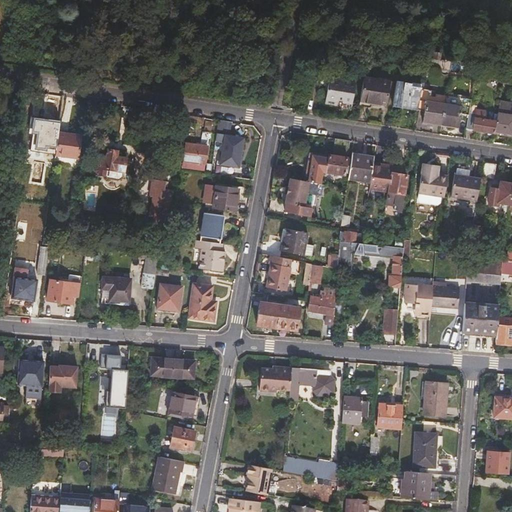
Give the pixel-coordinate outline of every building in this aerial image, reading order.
[(358,14),(357,21),(372,21),(372,18),(380,18),(380,11),(364,11),(364,14),(358,14)] [(511,72),(504,71),(502,83),(511,84),(511,72)] [(354,81),(328,77),(323,101),(335,103),(336,98),(341,99),(341,101),(350,102),(354,81)] [(363,77),(359,100),(385,105),(390,81),(363,77)] [(396,80),(392,105),(416,109),(419,91),(420,84),(396,80)] [(419,91),(416,109),(424,111),(423,120),(440,123),(440,124),(444,102),(426,99),(427,92),(419,91)] [(444,102),(440,124),(458,126),(461,113),(468,114),(468,111),(470,98),(463,97),(462,105),(444,102)] [(498,110),(495,132),(511,134),(511,113),(510,113),(511,102),(511,100),(500,99),(498,110)] [(466,127),(495,132),(498,110),(476,107),(475,112),(468,111),(468,114),(466,127)] [(219,132),(231,133),(233,121),(221,119),(219,132)] [(57,132),(58,128),(38,125),(35,145),(55,149),(57,132)] [(204,162),(206,146),(207,146),(210,131),(201,130),(199,145),(184,143),(182,159),(204,162)] [(81,136),(57,132),(55,149),(54,155),(78,158),(81,136)] [(242,138),(223,134),(219,164),(238,167),(242,138)] [(348,154),(350,140),(336,138),(335,152),(348,154)] [(118,155),(119,150),(109,148),(108,154),(103,153),(97,157),(95,168),(100,173),(106,174),(108,177),(119,179),(122,177),(123,171),(125,171),(127,157),(123,156),(118,155)] [(373,156),(351,153),(347,178),(369,181),(371,165),(373,156)] [(346,158),(328,155),(325,172),(343,175),(346,158)] [(127,157),(125,171),(132,172),(134,158),(127,157)] [(496,163),(483,161),(480,176),(492,178),(496,163)] [(371,165),(369,181),(368,188),(386,191),(390,166),(382,164),(382,166),(371,165)] [(444,196),(447,175),(436,174),(436,168),(422,166),(418,193),(419,193),(444,196)] [(477,198),(480,178),(467,176),(468,169),(456,167),(454,175),(453,174),(450,196),(477,200),(477,198)] [(325,184),(289,177),(288,186),(286,193),(284,208),(313,213),(316,195),(323,196),(325,184)] [(169,219),(172,189),(165,189),(166,179),(151,178),(149,195),(152,195),(149,217),(169,219)] [(502,202),(510,203),(511,192),(511,183),(500,181),(497,201),(499,201),(498,204),(502,204),(502,202)] [(213,208),(236,211),(238,188),(207,184),(205,202),(206,202),(213,203),(213,208)] [(443,203),(444,196),(419,193),(418,199),(443,203)] [(204,213),(200,240),(220,243),(221,239),(223,238),(224,231),(222,228),(223,215),(204,213)] [(20,221),(18,240),(24,241),(27,222),(20,221)] [(473,223),(471,234),(480,235),(482,225),(473,223)] [(307,231),(282,226),(280,240),(282,241),(281,249),(303,253),(307,231)] [(356,232),(339,230),(338,240),(360,242),(361,235),(357,235),(356,235),(356,232)] [(200,240),(196,240),(195,247),(201,248),(199,267),(222,270),(225,251),(221,250),(222,243),(220,243),(200,240)] [(387,244),(378,243),(360,242),(338,240),(337,250),(345,251),(346,247),(354,248),(354,252),(362,252),(363,249),(393,252),(392,273),(389,273),(388,284),(400,285),(402,259),(403,246),(387,244)] [(36,272),(44,273),(48,246),(39,245),(36,272)] [(142,272),(154,274),(155,268),(158,251),(125,249),(102,247),(101,250),(133,253),(132,257),(144,259),(142,272)] [(337,258),(337,250),(334,250),(333,258),(331,258),(330,263),(328,262),(328,265),(336,266),(337,258)] [(502,258),(469,254),(467,278),(500,281),(502,258)] [(271,263),(267,285),(286,289),(291,258),(273,255),(271,263)] [(511,259),(502,258),(500,281),(500,283),(511,284),(511,281),(511,259)] [(312,262),(304,261),(302,282),(309,283),(312,262)] [(309,283),(308,289),(313,289),(314,283),(320,283),(323,264),(312,262),(309,283)] [(26,269),(13,267),(9,296),(32,299),(36,279),(25,277),(26,269)] [(130,279),(103,277),(100,303),(128,305),(130,279)] [(73,283),(49,279),(46,299),(70,302),(73,283)] [(418,312),(430,313),(431,303),(433,283),(405,281),(404,291),(405,291),(405,299),(416,301),(415,304),(419,304),(418,312)] [(192,282),(186,317),(213,320),(216,301),(210,300),(213,285),(192,282)] [(459,285),(433,282),(433,283),(431,303),(458,305),(459,285)] [(181,287),(160,283),(156,310),(177,313),(181,287)] [(267,285),(265,293),(284,296),(286,289),(267,285)] [(308,310),(334,313),(335,296),(309,295),(308,310)] [(299,306),(260,300),(257,322),(276,325),(276,324),(296,327),(299,306)] [(498,303),(465,301),(463,329),(496,331),(497,316),(498,303)] [(387,331),(397,332),(399,307),(389,306),(387,331)] [(511,317),(497,316),(496,331),(496,336),(495,343),(511,344),(511,339),(511,317)] [(122,354),(102,353),(101,366),(121,368),(122,354)] [(43,358),(19,356),(17,381),(42,383),(43,358)] [(195,361),(152,357),(151,375),(193,378),(195,361)] [(63,387),(79,387),(79,364),(50,363),(49,391),(62,392),(63,387)] [(290,390),(291,367),(279,366),(279,368),(273,368),(262,367),(260,389),(278,391),(278,389),(290,390)] [(327,370),(291,366),(291,367),(290,390),(289,397),(296,397),(298,383),(315,384),(314,390),(319,393),(329,394),(334,390),(335,379),(332,374),(327,374),(327,370)] [(117,369),(90,367),(89,388),(115,390),(117,369)] [(119,399),(126,400),(127,382),(127,379),(120,379),(119,399)] [(450,381),(428,379),(425,413),(445,415),(447,398),(448,398),(450,381)] [(186,414),(192,415),(196,397),(173,392),(168,414),(185,418),(186,414)] [(359,398),(343,396),(341,421),(357,423),(358,416),(364,417),(365,403),(361,402),(361,401),(359,401),(359,398)] [(511,397),(495,396),(493,417),(511,418),(511,397)] [(401,429),(402,418),(403,402),(378,401),(376,427),(401,429)] [(195,431),(173,427),(170,445),(191,449),(195,431)] [(436,432),(416,430),(414,464),(434,465),(436,448),(435,448),(436,432)] [(377,437),(370,436),(368,455),(375,455),(377,437)] [(506,452),(487,450),(486,470),(505,471),(506,452)] [(179,459),(160,455),(154,487),(174,490),(177,470),(179,459)] [(342,466),(347,466),(357,467),(357,459),(343,458),(342,466)] [(313,476),(334,480),(337,464),(329,463),(327,470),(315,467),(313,476)] [(249,476),(246,490),(268,494),(275,495),(278,481),(270,480),(272,469),(248,464),(246,475),(249,476)] [(336,487),(336,490),(345,491),(347,466),(342,466),(338,465),(336,480),(336,487)] [(427,472),(407,471),(406,478),(404,478),(402,496),(437,498),(438,490),(434,490),(430,490),(430,479),(427,479),(427,472)] [(308,482),(336,487),(336,480),(334,480),(313,476),(310,476),(308,482)] [(129,492),(120,490),(119,500),(119,505),(125,505),(124,511),(147,511),(148,506),(128,504),(129,492)] [(89,511),(90,496),(60,493),(60,496),(58,511),(89,511)] [(58,511),(60,496),(31,495),(29,511),(58,511)] [(327,495),(325,505),(334,507),(335,497),(327,495)] [(118,511),(119,505),(119,500),(95,498),(94,511),(118,511)] [(257,511),(259,503),(229,498),(228,508),(231,509),(230,511),(251,511),(252,511),(253,511),(257,511)] [(345,498),(343,511),(362,511),(363,509),(365,509),(366,499),(345,498)]
